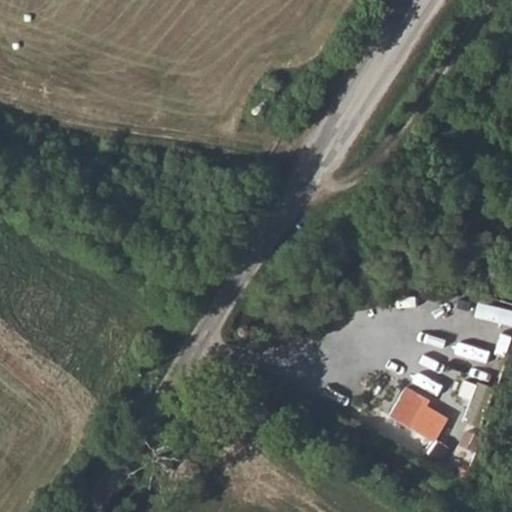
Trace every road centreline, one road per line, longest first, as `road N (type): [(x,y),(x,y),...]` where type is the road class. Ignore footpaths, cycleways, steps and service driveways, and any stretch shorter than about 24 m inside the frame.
road 1 (unclassified): [(85,511),(421,0)]
road 2 (track): [(188,357),(457,511)]
road 3 (track): [(289,204),(320,208),(352,195),(490,0)]
